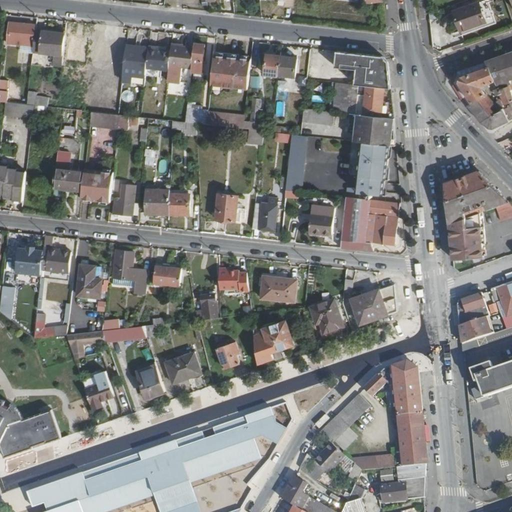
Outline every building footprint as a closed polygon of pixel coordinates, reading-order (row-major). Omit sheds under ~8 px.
[(455,11),(461,30),(486,22),(480,2),(455,11)] [(9,22),(7,44),(22,45),(23,41),(33,43),(34,36),(33,36),(34,25),(9,22)] [(93,48),(88,85),(102,101),(100,114),(116,116),(126,28),(96,24),(95,32),(84,31),(82,47),(93,48)] [(35,30),(34,36),(33,43),(32,51),(62,54),(65,34),(35,30)] [(194,48),(191,67),(191,73),(199,74),(199,71),(202,71),(204,45),(194,44),(194,48)] [(125,45),(121,81),(130,81),(131,73),(146,75),(147,67),(149,48),(125,45)] [(171,51),(169,65),(191,67),(194,48),(171,45),(171,51)] [(149,48),(147,67),(168,70),(169,65),(171,51),(149,48)] [(459,74),(455,82),(472,108),(477,114),(482,121),(490,127),(494,127),(507,121),(511,118),(511,109),(510,106),(504,108),(502,104),(498,103),(495,105),(487,94),(495,92),(498,97),(501,95),(505,101),(511,97),(511,95),(504,83),(511,80),(511,52),(457,72),(459,74)] [(358,64),(357,70),(357,73),(363,74),(361,86),(391,89),(392,89),(390,65),(390,64),(384,56),(359,53),(358,57),(356,57),(355,63),(358,64)] [(268,54),(265,75),(278,76),(278,74),(280,56),(268,54)] [(214,56),(211,86),(247,90),(251,60),(237,58),(214,56)] [(280,56),(278,74),(294,76),(296,58),(280,56)] [(65,67),(61,105),(56,104),(56,109),(62,110),(82,112),(84,94),(79,93),(82,68),(77,68),(77,65),(69,64),(69,59),(62,58),(61,66),(65,67)] [(0,80),(0,102),(4,103),(7,104),(8,93),(6,92),(7,81),(0,80)] [(337,83),(334,111),(336,111),(351,113),(382,117),(383,115),(357,112),(360,86),(355,85),(337,83)] [(360,86),(357,112),(383,115),(382,117),(393,118),(395,118),(392,89),(391,89),(361,86),(360,86)] [(29,93),(29,104),(50,105),(50,94),(29,93)] [(253,99),(251,122),(258,123),(260,100),(253,99)] [(188,101),(187,109),(197,110),(198,102),(188,101)] [(4,103),(3,116),(32,119),(34,107),(26,106),(7,104),(4,103)] [(304,108),(302,122),(334,125),(336,111),(334,111),(304,108)] [(187,109),(185,123),(195,124),(206,126),(207,113),(208,111),(197,110),(187,109)] [(91,113),(89,127),(118,130),(120,116),(118,116),(116,116),(100,114),(91,113)] [(207,113),(206,126),(243,130),(244,117),(207,113)] [(351,113),(349,134),(358,135),(357,142),(364,143),(389,146),(391,146),(394,147),(393,118),(382,117),(351,113)] [(171,122),(171,129),(185,131),(185,123),(171,122)] [(307,137),(292,135),(286,191),(301,193),(307,137)] [(389,146),(364,143),(360,178),(358,193),(384,196),(386,181),(387,181),(391,146),(389,146)] [(57,155),(53,187),(82,190),(84,171),(68,169),(69,157),(57,155)] [(0,165),(0,193),(4,194),(4,196),(14,197),(14,199),(23,200),(26,172),(17,171),(17,169),(7,168),(7,166),(0,165)] [(84,171),(82,190),(81,199),(110,202),(113,173),(85,169),(84,171)] [(447,182),(451,223),(482,212),(481,209),(477,211),(477,208),(482,206),(484,211),(496,207),(507,203),(509,203),(481,171),(447,182)] [(146,189),(145,213),(169,215),(169,193),(170,190),(146,189)] [(116,197),(113,217),(118,217),(119,214),(133,215),(134,203),(135,193),(125,192),(124,199),(116,197)] [(218,192),(215,219),(235,221),(238,195),(218,192)] [(169,193),(169,215),(189,216),(190,194),(169,193)] [(346,198),(340,248),(374,252),(367,231),(369,215),(376,216),(373,243),(383,244),(391,245),(396,245),(400,205),(346,198)] [(255,203),(252,228),(273,230),(276,205),(263,203),(262,204),(255,203)] [(484,226),(482,212),(451,223),(454,259),(486,256),(485,243),(488,243),(487,226),(484,226)] [(311,213),(309,233),(325,235),(325,232),(331,233),(334,216),(311,213)] [(43,261),(43,270),(70,274),(73,253),(52,251),(54,238),(46,237),(45,250),(45,251),(44,253),(43,261)] [(17,273),(42,276),(43,270),(43,261),(44,253),(45,251),(36,251),(28,250),(20,249),(17,273)] [(118,253),(116,279),(136,281),(135,293),(147,295),(150,272),(134,271),(136,255),(118,253)] [(158,266),(156,286),(182,287),(184,268),(158,266)] [(82,267),(78,297),(101,299),(105,269),(82,267)] [(222,272),(222,290),(241,290),(242,292),(250,292),(248,274),(241,274),(242,272),(231,272),(222,272)] [(264,277),(262,299),(296,303),(298,283),(284,281),(285,279),(264,277)] [(347,278),(346,291),(354,291),(355,279),(347,278)] [(352,299),(361,324),(378,318),(378,320),(398,313),(396,283),(381,288),(381,289),(352,299)] [(511,283),(493,290),(497,302),(502,301),(508,317),(511,315),(511,283)] [(16,288),(4,287),(1,312),(12,321),(16,288)] [(461,301),(458,304),(460,326),(462,339),(463,339),(464,343),(462,344),(462,345),(495,332),(489,317),(491,316),(488,306),(483,293),(461,301)] [(199,320),(204,319),(217,317),(215,295),(201,296),(203,310),(197,311),(199,320)] [(311,308),(316,323),(315,323),(320,339),(336,334),(335,331),(344,327),(335,300),(311,308)] [(100,301),(98,311),(106,312),(107,302),(100,301)] [(164,317),(154,319),(155,325),(165,323),(164,317)] [(254,332),(258,364),(274,358),(272,352),(294,345),(287,322),(254,332)] [(35,339),(42,338),(44,325),(36,324),(35,339)] [(149,337),(156,335),(154,325),(146,327),(149,337)] [(61,336),(68,336),(69,327),(57,326),(56,337),(61,336)] [(144,327),(104,331),(108,342),(148,337),(144,327)] [(108,342),(104,331),(68,336),(76,359),(87,356),(84,345),(108,342)] [(462,345),(463,353),(474,348),(472,342),(462,345)] [(218,349),(224,369),(240,363),(236,351),(239,350),(236,343),(218,349)] [(167,363),(174,384),(203,374),(196,353),(167,363)] [(471,369),(478,389),(473,390),(476,400),(511,387),(511,360),(493,366),(492,362),(471,369)] [(351,460),(357,465),(363,471),(405,466),(427,463),(427,454),(418,369),(407,361),(394,365),(399,417),(395,417),(394,455),(351,460)] [(138,370),(147,398),(166,392),(157,364),(138,370)] [(384,369),(365,387),(373,395),(386,382),(388,383),(391,380),(387,376),(387,377),(384,369)] [(101,383),(88,388),(94,406),(103,403),(102,401),(116,396),(107,371),(98,374),(101,383)] [(359,393),(320,432),(332,443),(333,444),(371,405),(359,393)] [(0,444),(1,445),(5,458),(33,448),(62,438),(52,409),(24,419),(23,416),(23,415),(21,412),(20,411),(18,407),(15,405),(11,403),(10,406),(5,404),(7,401),(4,399),(3,399),(1,399),(0,398),(0,444)] [(71,403),(78,420),(91,414),(84,398),(71,403)] [(270,408),(29,491),(35,507),(45,504),(48,511),(45,511),(106,511),(153,495),(159,511),(240,511),(243,509),(231,511),(202,511),(191,482),(261,460),(254,439),(264,436),(279,445),(289,429),(276,422),(270,408)] [(304,461),(321,476),(331,484),(336,477),(330,472),(346,455),(333,444),(332,443),(316,461),(308,454),(304,461)] [(300,467),(317,479),(318,480),(321,476),(304,461),(300,467)] [(379,487),(381,503),(425,497),(427,463),(405,466),(407,483),(379,487)] [(357,465),(352,477),(358,480),(363,471),(357,465)] [(282,498),(291,503),(307,511),(339,511),(304,492),(308,484),(295,476),(282,498)] [(349,500),(343,511),(364,511),(362,501),(367,491),(356,485),(349,500)] [(286,511),(307,511),(291,503),(286,511)]
